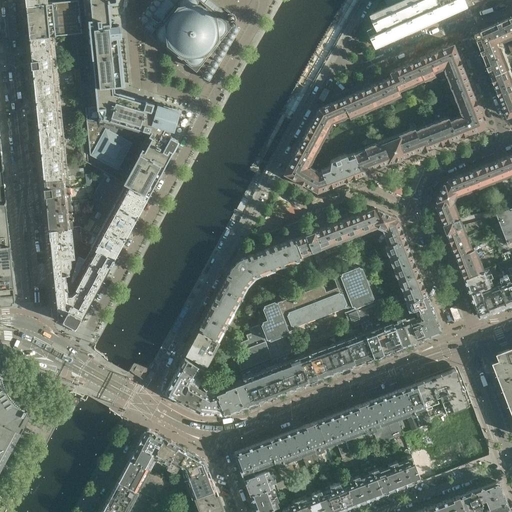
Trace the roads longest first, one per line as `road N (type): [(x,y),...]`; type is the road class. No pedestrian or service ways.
road 1 (residential): [(72,364),(266,5)]
road 2 (residential): [(143,403),(331,57)]
road 3 (residential): [(4,0),(37,303),(34,343)]
road 4 (residential): [(470,342),(455,288),(441,276),(417,213),(435,170),(505,143)]
road 5 (tertiary): [(470,342),(254,421)]
road 6 (residential): [(460,26),(363,64),(331,57)]
road 7 (residential): [(511,461),(384,511)]
road 8 (residential): [(505,143),(460,26)]
road 9 (residential): [(84,511),(143,403)]
road 10 (tertiary): [(511,456),(470,342)]
